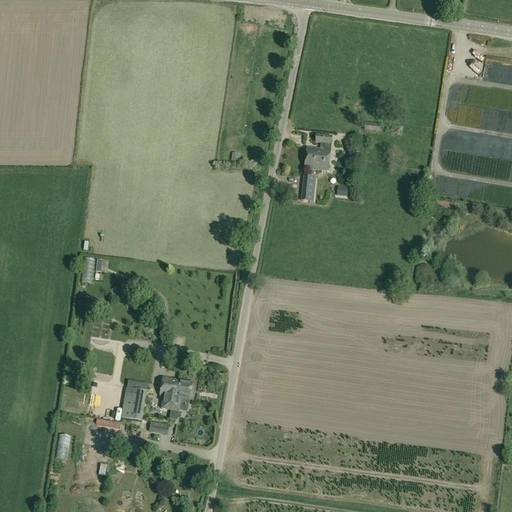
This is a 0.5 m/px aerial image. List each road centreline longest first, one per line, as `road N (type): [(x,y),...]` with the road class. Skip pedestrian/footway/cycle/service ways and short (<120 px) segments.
road 1 (unclassified): [(205,511),(307,3)]
road 2 (tertiary): [(511,34),(307,3)]
